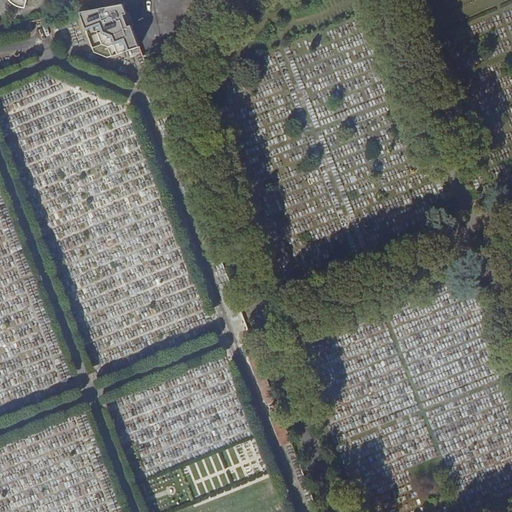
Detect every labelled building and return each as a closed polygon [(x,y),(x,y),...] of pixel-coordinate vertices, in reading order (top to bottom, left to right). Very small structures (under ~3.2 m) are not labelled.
[(8,0),(9,1),(13,5),(18,7),(24,8),(26,0),(8,0)] [(93,9),(126,4),(124,0),(91,0),(93,9)] [(130,23),(124,5),(95,16),(102,33),(116,28),(119,27),(130,23)] [(137,40),(133,31),(117,37),(120,46),(137,40)] [(267,405),(276,402),(253,344),(244,347),(267,405)] [(280,444),(291,441),(277,405),(269,408),(271,417),(273,424),(270,425),(277,445),(280,444)]
